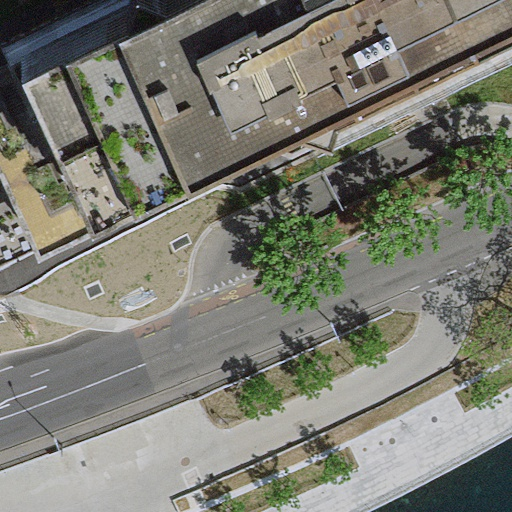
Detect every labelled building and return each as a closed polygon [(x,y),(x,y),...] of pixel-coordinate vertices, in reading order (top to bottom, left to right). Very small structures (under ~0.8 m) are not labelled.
[(511,46),(511,0),(502,0),(475,14),(419,41),(198,147),(138,175),(94,197),(25,54),(18,57),(12,60),(30,99),(0,114),(0,168),(2,172),(39,251),(269,141),(296,149),(511,46)] [(198,147),(129,0),(114,0),(67,23),(138,175),(198,147)] [(470,2),(468,0),(129,0),(198,147),(419,41),(475,14),(470,2)] [(475,14),(502,0),(468,0),(470,2),(475,14)] [(138,175),(67,23),(23,44),(25,54),(94,197),(138,175)] [(0,114),(30,99),(12,60),(0,65),(0,114)]
